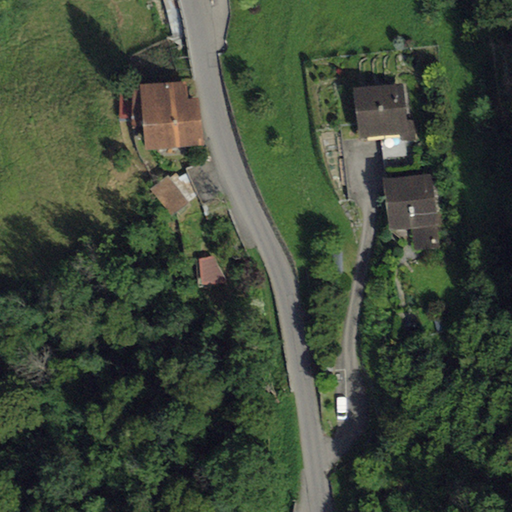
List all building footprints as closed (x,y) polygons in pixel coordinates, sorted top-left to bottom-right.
[(181,87),(117,93),(122,156),(207,148),(203,104),(183,106),(181,87)] [(411,95),(349,101),(353,141),(415,134),(411,95)] [(172,199),(191,185),(169,155),(150,170),(172,199)] [(443,176),(379,187),(387,233),(451,222),(443,176)] [(228,266),(206,267),(207,290),(228,289),(228,266)]
